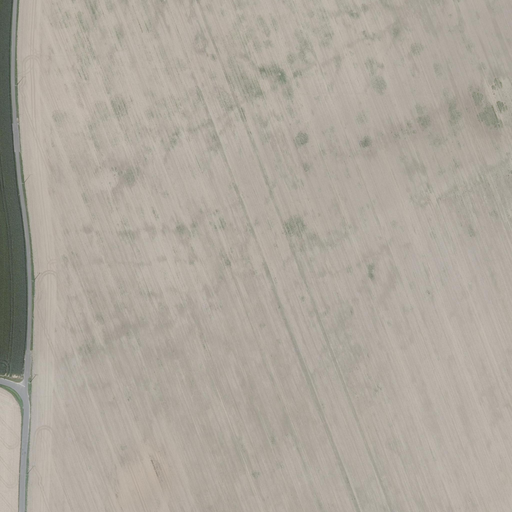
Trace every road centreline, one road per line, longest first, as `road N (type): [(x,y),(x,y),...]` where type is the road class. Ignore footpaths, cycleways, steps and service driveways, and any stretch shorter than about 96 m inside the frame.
road 1 (unclassified): [(15,0),(12,95),(29,313),(19,389)]
road 2 (unclassified): [(21,511),(26,405),(19,389)]
